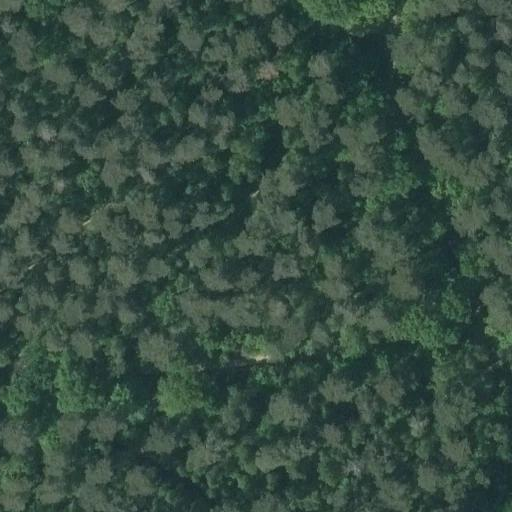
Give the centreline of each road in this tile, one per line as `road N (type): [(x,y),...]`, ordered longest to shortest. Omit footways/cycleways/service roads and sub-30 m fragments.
road 1 (track): [(511,314),(330,361),(37,372)]
road 2 (track): [(420,0),(395,43),(430,186),(511,368)]
